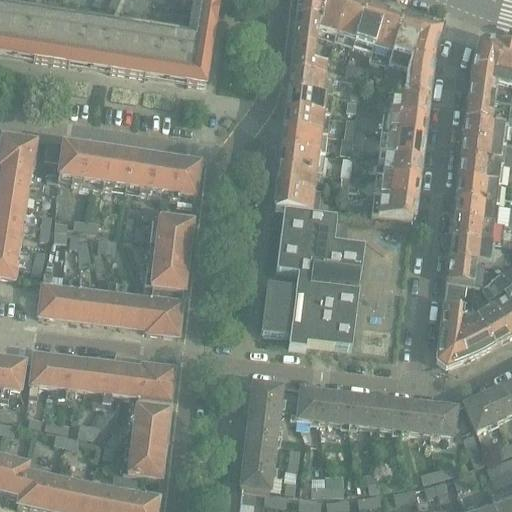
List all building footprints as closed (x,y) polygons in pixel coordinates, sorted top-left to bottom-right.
[(68,71),(109,77),(145,82),(185,89),(204,92),(218,0),(178,0),(191,5),(186,35),(1,7),(0,5),(0,60),(32,65),(68,71)] [(298,0),(293,51),(316,54),(317,41),(330,0),(329,0),(298,0)] [(317,41),(335,46),(347,6),(330,0),(317,41)] [(347,6),(335,46),(354,52),(366,12),(347,6)] [(366,12),(354,52),(373,59),(385,17),(366,12)] [(371,66),(389,72),(405,23),(385,17),(373,59),(371,66)] [(389,72),(408,78),(422,28),(405,23),(389,72)] [(405,101),(427,104),(432,63),(440,39),(436,31),(436,32),(422,28),(408,78),(405,101)] [(254,50),(259,50),(260,39),(249,38),(248,49),(249,49),(254,50)] [(465,125),(507,131),(511,130),(511,122),(509,122),(511,102),(511,52),(484,45),(478,48),(472,71),(469,89),(465,125)] [(293,51),(289,79),(325,84),(327,71),(314,70),(316,54),(293,51)] [(346,77),(363,83),(366,73),(349,68),(346,77)] [(287,97),(333,102),(334,91),(324,90),(325,84),(289,79),(287,97)] [(287,97),(285,116),(331,122),(333,102),(287,97)] [(383,118),(425,123),(427,104),(405,101),(385,98),(383,118)] [(283,136),(328,141),(331,122),(285,116),(283,136)] [(383,118),(381,139),(422,144),(425,123),(383,118)] [(507,131),(465,125),(463,145),(505,150),(507,131)] [(345,126),(344,142),(352,143),(354,127),(345,126)] [(283,136),(280,155),(326,161),(328,141),(283,136)] [(378,159),(420,164),(422,144),(381,139),(378,159)] [(0,171),(31,177),(36,146),(1,140),(0,149),(0,171)] [(341,144),(339,160),(351,162),(353,145),(341,144)] [(460,165),(502,170),(505,150),(463,145),(460,165)] [(70,190),(81,191),(87,154),(46,147),(43,166),(59,169),(57,183),(71,185),(70,190)] [(81,191),(103,194),(109,157),(87,154),(81,191)] [(280,155),(278,175),(324,180),(326,161),(280,155)] [(131,160),(109,157),(103,194),(111,196),(112,191),(125,194),(131,160)] [(376,179),(417,184),(420,164),(378,159),(376,179)] [(131,160),(125,194),(139,196),(138,200),(148,202),(154,164),(131,160)] [(148,202),(170,205),(175,167),(154,164),(148,202)] [(458,185),(500,190),(502,170),(460,165),(458,185)] [(342,166),(340,182),(349,183),(351,167),(342,166)] [(175,167),(170,205),(178,206),(179,202),(193,204),(198,171),(175,167)] [(0,171),(0,189),(38,196),(39,188),(29,186),(31,177),(0,171)] [(324,180),(278,175),(275,195),(321,200),(324,180)] [(373,200),(415,205),(417,184),(376,179),(373,200)] [(500,190),(458,185),(455,205),(498,210),(500,190)] [(0,189),(0,207),(25,211),(26,201),(36,203),(38,196),(0,189)] [(321,200),(275,195),(273,214),(319,219),(321,200)] [(415,205),(373,200),(371,221),(412,226),(415,205)] [(498,210),(455,205),(453,225),(495,230),(498,210)] [(0,226),(32,231),(33,223),(23,222),(25,211),(0,207),(0,226)] [(143,223),(153,224),(154,215),(144,214),(143,223)] [(154,215),(153,224),(166,225),(167,217),(154,215)] [(287,353),(305,355),(305,350),(350,355),(358,296),(355,295),(356,283),(359,283),(363,252),(344,249),(345,241),(345,239),(343,237),(342,235),(339,235),(334,234),(335,224),(282,218),(275,278),(296,280),(295,293),(266,289),(266,293),(260,336),(260,339),(289,343),(287,353)] [(40,234),(48,235),(50,222),(41,221),(40,234)] [(150,249),(188,254),(190,230),(157,225),(155,239),(151,239),(150,249)] [(451,244),(493,249),(500,250),(502,231),(495,230),(453,225),(451,244)] [(0,244),(19,247),(21,238),(31,239),(32,231),(0,226),(0,244)] [(72,234),(84,235),(85,227),(73,226),(72,234)] [(85,227),(84,235),(96,236),(97,228),(85,227)] [(53,236),(66,237),(67,229),(54,228),(53,236)] [(135,244),(142,245),(144,233),(136,233),(135,244)] [(48,235),(40,234),(38,245),(47,246),(48,235)] [(53,247),(65,248),(66,241),(54,239),(53,247)] [(69,253),(77,254),(77,248),(78,242),(70,241),(69,253)] [(0,263),(26,267),(27,259),(17,258),(19,247),(0,244),(0,263)] [(448,264),(484,268),(509,272),(511,266),(492,263),(493,249),(451,244),(448,264)] [(97,257),(105,258),(106,246),(98,245),(97,257)] [(77,248),(77,254),(78,271),(90,268),(86,246),(77,248)] [(106,246),(105,258),(113,259),(114,247),(106,246)] [(150,249),(147,269),(185,274),(188,254),(150,249)] [(133,253),(137,264),(145,261),(140,250),(133,253)] [(33,265),(41,267),(43,258),(35,256),(33,265)] [(26,267),(0,263),(0,282),(13,284),(15,273),(24,275),(26,267)] [(448,264),(446,288),(466,291),(480,292),(484,268),(448,264)] [(41,267),(33,265),(31,274),(39,275),(41,267)] [(148,294),(151,294),(182,298),(185,274),(147,269),(146,280),(150,280),(148,294)] [(502,296),(511,310),(511,278),(508,273),(503,278),(511,289),(502,296)] [(38,322),(56,325),(60,294),(49,293),(50,284),(42,283),(38,322)] [(56,325),(74,327),(79,287),(71,286),(70,295),(60,294),(56,325)] [(74,327),(92,329),(96,298),(86,297),(87,288),(79,287),(74,327)] [(466,291),(446,288),(436,364),(448,373),(467,365),(460,349),(464,314),(463,314),(466,291)] [(96,298),(92,329),(110,331),(115,291),(107,291),(106,300),(96,298)] [(110,331),(129,334),(133,303),(122,302),(123,292),(115,291),(110,331)] [(133,303),(129,334),(146,336),(150,305),(151,294),(148,294),(144,293),(142,304),(133,303)] [(511,340),(511,310),(502,296),(488,305),(510,342),(511,340)] [(150,305),(146,336),(146,339),(177,342),(177,339),(176,339),(177,335),(178,335),(181,309),(150,305)] [(471,315),(491,353),(510,342),(488,305),(487,306),(471,315)] [(471,315),(464,314),(460,349),(467,365),(491,353),(471,315)] [(48,394),(51,363),(33,361),(28,401),(37,402),(38,392),(48,394)] [(70,365),(51,363),(48,394),(58,395),(57,404),(66,405),(70,365)] [(7,364),(0,404),(7,405),(9,396),(19,397),(24,367),(7,364)] [(87,367),(70,365),(66,405),(73,406),(74,396),(84,398),(87,367)] [(93,409),(101,410),(106,369),(87,367),(84,398),(94,399),(93,409)] [(120,402),(124,371),(106,369),(101,410),(109,411),(110,401),(120,402)] [(124,371),(120,402),(130,403),(129,414),(135,415),(137,415),(138,404),(141,373),(124,371)] [(141,373),(138,404),(169,408),(173,374),(142,371),(141,373)] [(487,399),(500,427),(507,423),(511,420),(511,392),(509,388),(500,393),(487,399)] [(249,411),(279,414),(281,393),(252,389),(249,411)] [(318,429),(322,429),(325,398),(300,395),(296,425),(318,428),(318,429)] [(351,401),(325,398),(322,429),(328,430),(328,429),(347,432),(351,401)] [(500,427),(487,399),(463,410),(475,437),(500,427)] [(347,432),(373,435),(377,404),(351,401),(347,432)] [(373,435),(399,438),(403,407),(377,404),(373,435)] [(421,441),(425,442),(429,411),(403,407),(399,438),(421,441)] [(246,431),(246,436),(276,440),(278,424),(279,424),(280,414),(279,414),(249,411),(247,431),(246,431)] [(429,411),(425,442),(430,443),(431,442),(452,444),(455,414),(429,411)] [(128,436),(165,441),(168,419),(137,415),(135,415),(133,429),(128,428),(128,436)] [(0,416),(0,424),(8,426),(9,418),(0,416)] [(27,430),(40,433),(42,425),(29,422),(27,430)] [(44,434),(56,437),(57,429),(46,426),(44,434)] [(76,442),(83,443),(86,431),(79,427),(76,442)] [(57,429),(56,437),(66,439),(68,431),(57,429)] [(3,430),(1,438),(13,441),(15,433),(3,430)] [(86,431),(83,443),(91,445),(98,434),(86,431)] [(125,458),(162,463),(165,441),(128,436),(125,458)] [(243,462),(273,466),(276,440),(246,436),(244,452),(243,462)] [(106,449),(113,454),(120,444),(114,439),(106,449)] [(462,444),(474,473),(483,469),(472,440),(462,444)] [(53,450),(67,453),(69,445),(54,442),(53,450)] [(69,445),(67,453),(76,455),(78,447),(69,445)] [(511,459),(508,449),(496,455),(500,464),(511,459)] [(102,464),(110,466),(113,454),(105,452),(102,464)] [(286,476),(296,477),(299,456),(289,454),(286,476)] [(162,463),(125,458),(124,468),(128,469),(127,482),(159,487),(162,463)] [(273,466),(243,462),(240,493),(269,496),(272,475),(273,475),(274,466),(273,466)] [(0,486),(0,499),(18,505),(24,481),(25,482),(27,473),(14,470),(15,466),(6,464),(0,486)] [(508,475),(505,466),(486,473),(490,482),(508,475)] [(434,476),(437,485),(453,480),(451,471),(434,476)] [(437,485),(434,476),(420,480),(423,489),(437,485)] [(453,484),(456,494),(476,487),(473,478),(453,484)] [(24,481),(18,505),(16,511),(40,511),(47,482),(38,480),(37,484),(25,482),(24,481)] [(111,490),(135,493),(136,484),(112,481),(111,490)] [(62,511),(68,486),(47,482),(40,511),(62,511)] [(378,487),(380,497),(400,494),(398,484),(378,487)] [(62,511),(87,511),(90,495),(77,493),(78,488),(68,486),(62,511)] [(283,499),(293,500),(295,489),(285,487),(283,499)] [(380,497),(378,487),(367,489),(368,499),(380,497)] [(434,490),(437,499),(446,496),(444,487),(434,490)] [(437,499),(434,490),(423,493),(427,507),(438,504),(437,499)] [(310,502),(325,502),(325,493),(310,493),(310,502)] [(325,493),(325,502),(343,503),(343,493),(325,493)] [(90,495),(87,511),(110,511),(114,495),(104,494),(103,498),(90,495)] [(110,511),(131,511),(134,499),(114,495),(110,511)] [(392,499),(394,508),(416,504),(414,495),(392,499)] [(242,507),(253,509),(254,500),(243,498),(242,507)] [(134,499),(131,511),(155,511),(157,508),(143,505),(144,501),(134,499)] [(263,511),(275,511),(285,511),(286,504),(264,501),(263,511)] [(356,504),(357,511),(369,511),(380,511),(378,501),(356,504)]
